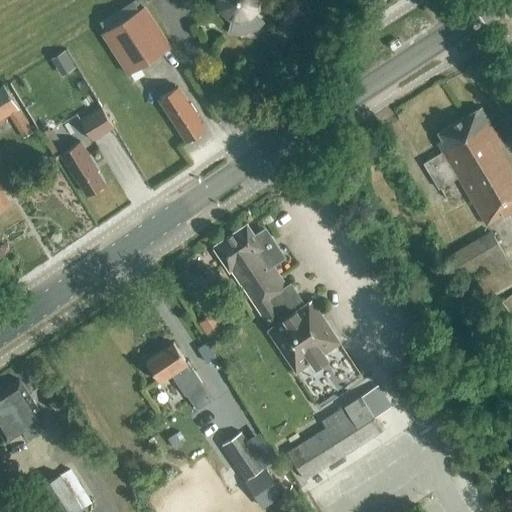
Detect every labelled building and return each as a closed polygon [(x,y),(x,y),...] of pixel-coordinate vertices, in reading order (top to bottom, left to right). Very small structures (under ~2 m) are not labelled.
[(264,22),(255,12),(257,10),(260,0),(216,0),(220,10),(228,18),(231,19),(227,32),(239,34),(256,30),(264,22)] [(145,6),(101,34),(120,63),(128,76),(130,74),(140,67),(170,48),(162,34),(155,22),(145,6)] [(203,69),(180,82),(204,127),(228,114),(203,69)] [(0,121),(10,116),(23,138),(33,133),(19,109),(4,85),(0,87),(0,121)] [(177,88),(159,99),(186,142),(205,130),(194,114),(196,113),(190,104),(189,105),(177,88)] [(92,141),(114,128),(102,107),(79,120),(92,141)] [(486,226),(511,210),(511,160),(481,108),(438,133),(442,140),(437,143),(442,153),(423,164),(435,185),(455,173),(486,226)] [(76,117),(63,122),(71,142),(83,137),(76,117)] [(45,141),(53,154),(60,149),(53,136),(45,141)] [(80,143),(61,155),(76,180),(78,181),(87,195),(104,185),(96,172),(98,172),(80,143)] [(0,209),(9,204),(0,189),(0,209)] [(289,291),(271,265),(283,257),(265,231),(255,238),(246,225),(213,247),(229,272),(231,271),(265,321),(267,319),(272,327),(268,330),(296,372),(311,362),(315,368),(327,359),(324,354),(339,343),(311,301),(303,306),(292,289),(289,291)] [(468,288),(509,264),(490,232),(450,255),(468,288)] [(222,306),(229,325),(246,318),(238,300),(222,306)] [(214,314),(199,323),(209,342),(224,333),(214,314)] [(173,343),(146,362),(160,382),(171,375),(185,396),(186,395),(196,410),(211,400),(201,385),(202,384),(188,362),(187,363),(173,343)] [(352,376),(363,393),(380,382),(369,365),(352,376)] [(457,369),(435,382),(453,410),(474,397),(457,369)] [(45,419),(19,380),(0,392),(0,432),(7,443),(23,433),(28,441),(41,432),(36,424),(45,419)] [(376,387),(360,397),(373,417),(389,408),(376,387)] [(242,398),(255,410),(263,401),(250,390),(242,398)] [(326,428),(288,453),(305,480),(328,466),(330,470),(345,461),(342,456),(382,431),(373,417),(360,397),(321,421),(326,428)] [(54,419),(75,431),(85,414),(65,402),(54,419)] [(179,433),(168,440),(174,451),(182,446),(178,440),(182,438),(179,433)] [(264,467),(241,433),(222,446),(245,479),(264,467)] [(265,469),(246,482),(263,507),(282,494),(265,469)] [(52,511),(83,511),(60,475),(38,489),(52,511)]
